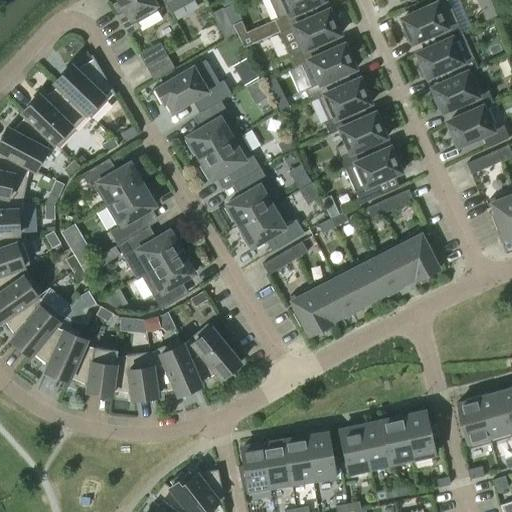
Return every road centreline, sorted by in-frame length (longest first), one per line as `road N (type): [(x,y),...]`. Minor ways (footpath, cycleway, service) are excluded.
road 1 (residential): [(290,382),(85,29),(51,28),(0,87)]
road 2 (residential): [(482,285),(358,0)]
road 3 (residential): [(0,376),(76,425),(125,435),(216,427)]
road 4 (residential): [(467,511),(421,315)]
road 5 (residential): [(290,382),(421,315)]
